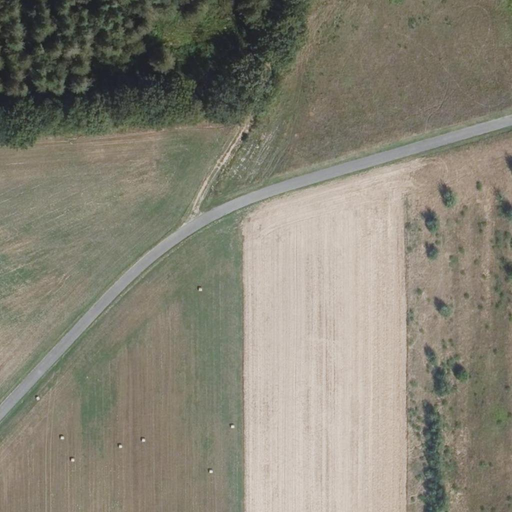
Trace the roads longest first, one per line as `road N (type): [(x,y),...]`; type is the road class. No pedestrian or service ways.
road 1 (tertiary): [(511,118),(186,224),(109,289),(0,403)]
road 2 (track): [(302,0),(186,224)]
